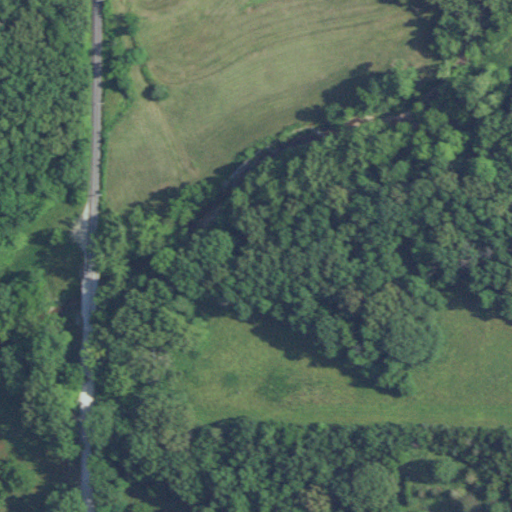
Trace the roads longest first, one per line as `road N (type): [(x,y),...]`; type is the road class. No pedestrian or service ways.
road 1 (residential): [(101,0),(95,283)]
road 2 (residential): [(95,303),(88,511)]
